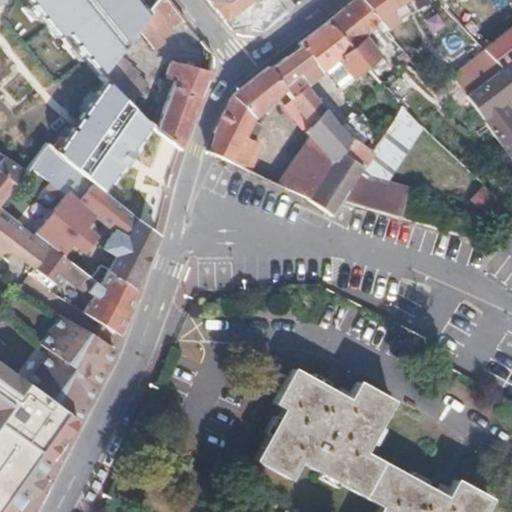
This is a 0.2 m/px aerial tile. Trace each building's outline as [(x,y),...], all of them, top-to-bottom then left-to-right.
[(27,0),(54,35),(63,33),(97,74),(144,10),(135,0),(27,0)] [(204,0),(222,21),(248,0),(204,0)] [(284,12),(274,0),(248,0),(222,21),(230,31),(248,27),(251,29),(261,31),(284,12)] [(297,0),(274,0),(284,12),(298,1),(297,0)] [(352,0),(346,5),(326,22),(349,49),(364,38),(380,24),(374,17),(358,0),(352,0)] [(358,0),(374,17),(380,24),(385,31),(391,26),(394,30),(399,26),(388,11),(406,0),(358,0)] [(326,22),(297,43),(299,45),(313,62),(322,72),(337,59),(349,49),(326,22)] [(511,27),(495,40),(511,56),(511,27)] [(364,38),(349,49),(337,59),(353,79),(367,68),(379,57),(364,38)] [(511,56),(495,40),(481,50),(498,69),(511,57),(511,56)] [(405,57),(401,63),(434,95),(451,76),(442,64),(426,42),(418,41),(405,57)] [(313,62),(299,45),(286,56),(298,74),(313,62)] [(286,56),(269,70),(284,89),(298,74),(286,56)] [(452,56),(442,64),(451,76),(465,95),(476,86),(452,56)] [(379,57),(367,68),(382,86),(393,76),(379,57)] [(511,57),(498,69),(493,73),(511,96),(511,95),(511,57)] [(171,77),(159,103),(153,117),(149,125),(147,129),(178,150),(198,98),(196,97),(207,72),(177,64),(175,67),(168,64),(163,74),(171,77)] [(266,67),(231,95),(250,116),(257,110),(273,98),(280,92),(284,89),(269,70),(266,67)] [(367,68),(353,79),(367,98),(388,121),(397,107),(398,105),(382,86),(367,68)] [(476,86),(465,95),(483,119),(507,100),(511,96),(493,73),(476,86)] [(306,85),(298,74),(284,89),(280,92),(288,101),(306,85)] [(78,118),(54,154),(90,184),(103,196),(126,156),(149,125),(107,79),(78,118)] [(306,85),(288,101),(309,125),(323,107),(306,85)] [(250,116),(231,95),(211,132),(236,145),(239,139),(245,126),(250,116)] [(0,102),(0,145),(24,109),(4,96),(0,102)] [(278,103),(273,98),(257,110),(262,116),(278,103)] [(159,103),(153,100),(146,114),(153,117),(159,103)] [(511,107),(507,100),(483,119),(499,142),(511,132),(511,107)] [(309,125),(303,132),(304,133),(309,138),(330,162),(336,153),(346,137),(323,107),(309,125)] [(388,121),(379,135),(368,150),(373,153),(402,111),(397,107),(388,121)] [(379,135),(361,125),(352,140),(368,150),(379,135)] [(252,129),(245,126),(239,139),(245,143),(252,129)] [(300,129),(295,134),(299,138),(304,133),(303,132),(300,129)] [(236,145),(211,132),(206,152),(229,162),(236,145)] [(511,132),(499,142),(511,159),(511,132)] [(352,140),(346,137),(336,153),(357,168),(368,150),(352,140)] [(330,162),(309,138),(275,184),(295,193),(306,198),(330,162)] [(239,139),(236,145),(229,162),(246,170),(257,148),(245,143),(239,139)] [(43,145),(29,162),(47,179),(62,161),(54,154),(43,145)] [(336,153),(330,162),(306,198),(327,212),(336,198),(352,175),(357,168),(336,153)] [(22,171),(0,198),(0,207),(34,236),(47,247),(60,258),(80,235),(93,221),(75,204),(69,198),(52,183),(48,184),(45,182),(47,179),(29,162),(22,171)] [(472,172),(460,185),(501,222),(511,208),(472,172)] [(402,189),(352,175),(336,198),(394,215),(402,189)] [(90,184),(84,179),(77,188),(83,193),(90,184)] [(93,221),(109,236),(101,252),(113,258),(106,273),(133,286),(156,234),(145,227),(114,205),(103,196),(90,184),(83,193),(80,197),(75,204),(93,221)] [(80,197),(73,193),(69,198),(75,204),(80,197)] [(0,253),(13,264),(18,257),(34,236),(0,207),(0,253)] [(88,242),(80,235),(60,258),(69,266),(88,242)] [(47,247),(34,236),(18,257),(32,267),(47,247)] [(60,258),(47,247),(32,267),(54,285),(61,276),(69,266),(60,258)] [(69,266),(61,276),(80,286),(86,275),(69,266)] [(90,295),(93,296),(84,316),(118,335),(134,292),(130,291),(133,286),(106,273),(101,283),(86,275),(80,286),(91,293),(90,295)] [(118,335),(84,316),(76,332),(105,348),(110,351),(118,335)] [(35,349),(46,357),(29,381),(77,416),(81,408),(73,403),(85,387),(90,390),(98,374),(91,370),(105,348),(76,332),(56,320),(35,349)] [(0,511),(20,511),(77,416),(29,381),(0,359),(0,511)] [(298,464),(377,509),(374,511),(482,511),(490,498),(453,478),(443,495),(364,452),(393,400),(358,381),(348,400),(291,368),(271,405),(278,409),(250,462),(287,483),(298,464)]
